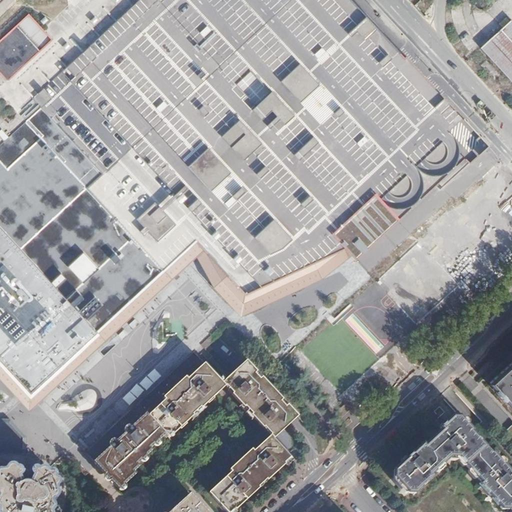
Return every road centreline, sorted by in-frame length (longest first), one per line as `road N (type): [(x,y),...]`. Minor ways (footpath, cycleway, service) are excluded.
road 1 (unknown): [(102,68),(78,95),(93,124),(135,165),(117,183),(119,196),(167,247),(198,231),(257,292)]
road 2 (residential): [(339,472),(493,331),(511,304)]
road 3 (unknown): [(416,382),(395,336),(511,203)]
road 4 (residential): [(511,301),(383,413)]
road 5 (residential): [(383,413),(278,511)]
